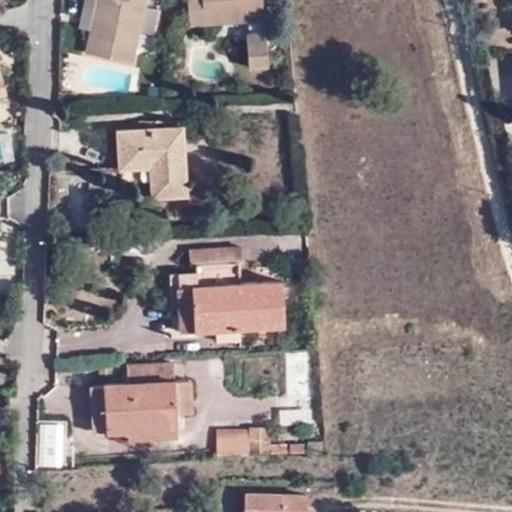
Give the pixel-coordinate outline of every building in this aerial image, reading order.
[(87,0),(81,27),(92,29),(95,30),(102,0),(87,0)] [(102,0),(95,30),(92,29),(87,53),(130,62),(144,0),(102,0)] [(187,0),(190,26),(249,20),(263,19),(261,0),(187,0)] [(249,20),(250,35),(264,34),(263,19),(249,20)] [(264,34),(250,35),(246,35),(248,67),(267,65),(264,34)] [(120,169),(150,168),(161,168),(162,178),(151,179),(152,198),(186,195),(181,127),(117,132),(120,169)] [(161,168),(150,168),(151,179),(162,178),(161,168)] [(240,246),(188,249),(188,264),(193,264),(193,271),(176,271),(177,285),(175,285),(177,330),(213,329),(214,340),(237,339),(237,328),(282,325),(280,281),(238,282),(237,261),(240,262),(240,246)] [(177,428),(176,413),(174,380),(173,362),(128,365),(128,384),(103,385),(107,432),(126,431),(177,428)] [(174,380),(176,413),(191,412),(190,379),(174,380)] [(107,432),(103,385),(90,386),(92,434),(107,432)] [(176,438),(177,428),(126,431),(127,441),(176,438)] [(250,455),(270,455),(269,428),(249,429),(249,439),(250,455)] [(250,455),(249,439),(218,439),(217,455),(222,455),(250,455)] [(306,511),(307,495),(245,493),(245,511),(306,511)]
